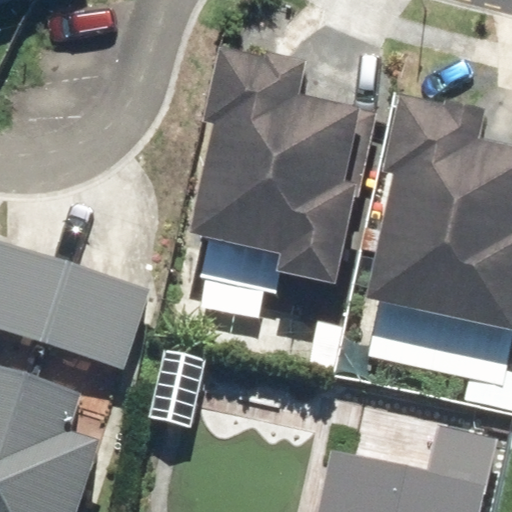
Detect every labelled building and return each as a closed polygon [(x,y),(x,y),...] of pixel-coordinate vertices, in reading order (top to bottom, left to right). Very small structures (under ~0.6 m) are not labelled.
[(293,277),(348,290),(371,191),(368,190),(384,118),(313,102),(321,69),(279,59),(278,65),(238,56),(221,131),(229,132),(204,239),(297,260),(293,277)] [(382,307),(511,335),(511,147),(496,144),(501,118),(459,109),(458,114),(417,105),(401,180),(409,182),(382,307)] [(0,331),(55,350),(133,376),(160,294),(82,269),(4,243),(0,256),(0,331)] [(159,412),(198,421),(212,355),(174,346),(159,412)] [(95,511),(116,448),(84,437),(96,400),(0,368),(0,511),(95,511)] [(494,511),(500,491),(337,453),(323,511),(494,511)]
